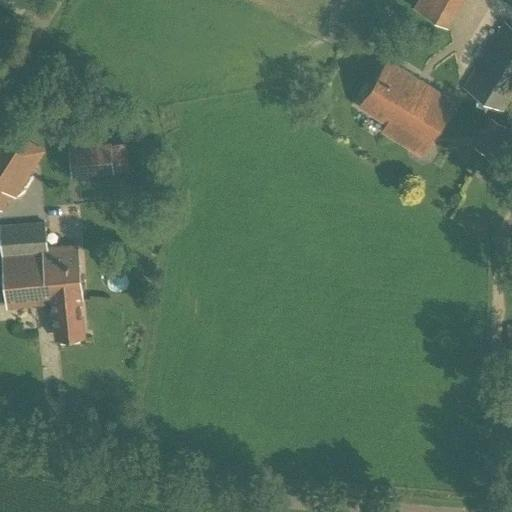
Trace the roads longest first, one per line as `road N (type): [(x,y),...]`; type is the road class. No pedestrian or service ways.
road 1 (unclassified): [(409,511),(218,494),(0,434)]
road 2 (unknown): [(511,504),(494,407),(494,324)]
